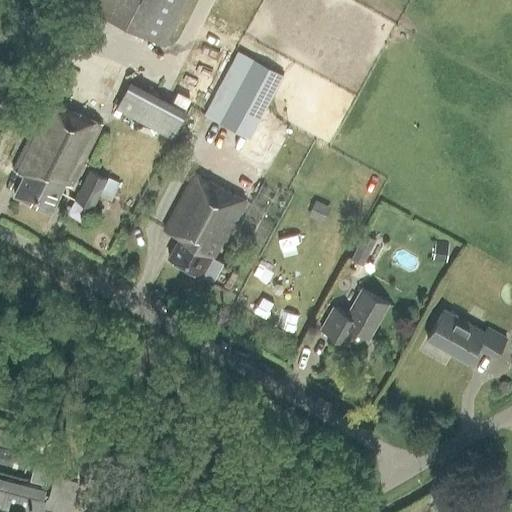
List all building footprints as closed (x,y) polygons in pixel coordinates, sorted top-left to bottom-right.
[(165,46),(187,0),(89,0),(86,7),(165,46)] [(243,47),(209,110),(254,134),(288,71),(243,47)] [(173,137),(185,112),(130,84),(117,109),(173,137)] [(72,187),(103,125),(48,98),(13,168),(25,174),(15,194),(51,213),(66,184),(72,187)] [(248,158),(263,166),(282,130),(267,122),(248,158)] [(108,178),(91,170),(75,200),(92,209),(99,194),(112,200),(121,182),(109,176),(108,178)] [(212,254),(215,255),(244,201),(194,174),(165,230),(180,238),(169,257),(202,274),(212,254)] [(316,200),(309,216),(323,223),(330,207),(316,200)] [(363,265),(376,240),(365,233),(351,259),(363,265)] [(435,243),(433,262),(447,263),(449,244),(435,243)] [(238,254),(229,249),(223,261),(232,266),(238,254)] [(369,339),(389,303),(362,287),(348,314),(334,307),(321,329),(348,344),(355,331),(369,339)] [(496,358),(507,338),(488,328),(486,332),(444,309),(427,339),(468,361),(476,347),(496,358)] [(0,426),(0,460),(6,462),(10,445),(7,444),(11,429),(0,426)] [(48,498),(43,501),(46,490),(0,478),(0,479),(0,511),(52,511),(53,511),(57,511),(70,511),(78,480),(54,474),(48,498)]
